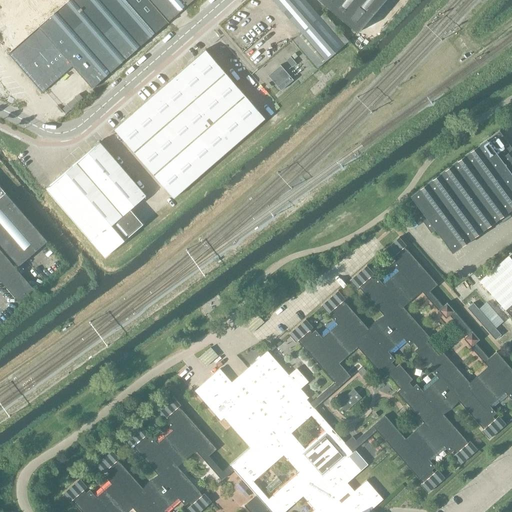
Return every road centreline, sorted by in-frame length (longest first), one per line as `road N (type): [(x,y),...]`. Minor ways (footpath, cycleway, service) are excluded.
road 1 (track): [(0,381),(154,270),(374,75)]
road 2 (residential): [(25,511),(25,472),(42,454),(233,323)]
road 3 (tertiary): [(0,108),(46,131),(68,132),(225,0)]
